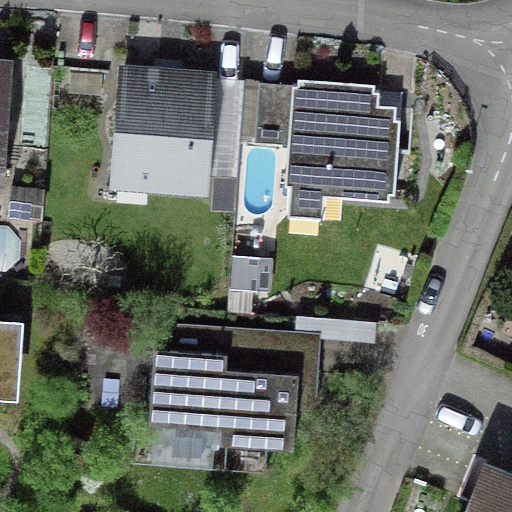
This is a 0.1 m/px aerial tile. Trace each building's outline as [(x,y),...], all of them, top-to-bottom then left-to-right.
[(0,183),(4,184),(13,53),(0,51),(0,183)] [(114,181),(203,187),(211,76),(165,73),(121,70),(114,181)] [(290,80),(285,183),(396,193),(396,101),(387,100),(379,100),(379,88),(290,80)] [(8,215),(44,216),(45,183),(9,182),(8,215)] [(217,442),(293,447),(296,406),(316,408),(321,335),(375,338),(377,317),(295,312),(294,327),(175,319),(174,343),(152,342),(146,422),(218,427),(217,442)] [(0,391),(9,393),(13,324),(0,323),(0,391)] [(511,511),(511,468),(494,462),(473,511),(511,511)]
